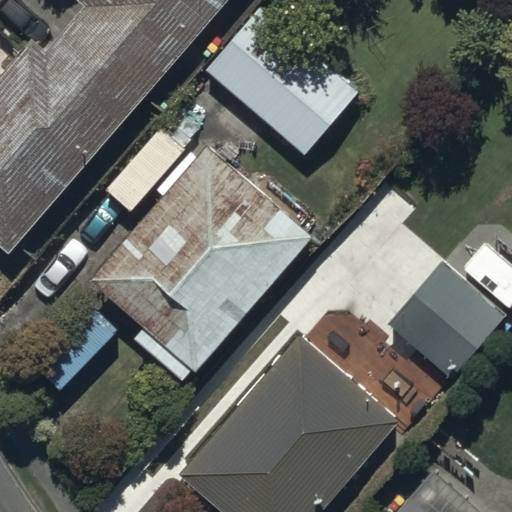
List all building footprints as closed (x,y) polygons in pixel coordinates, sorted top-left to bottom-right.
[(35,43),(24,55),(0,33),(0,243),(12,254),(235,0),(77,0),(88,9),(48,54),(35,43)] [(259,8),(207,70),(310,157),(362,95),(259,8)] [(213,147),(94,281),(149,329),(138,341),(185,382),(196,369),(200,373),(318,240),(213,147)] [(446,261),(389,325),(452,381),(509,316),(446,261)] [(307,338),(188,472),(232,511),(326,511),(404,424),(307,338)] [(486,511),(437,469),(399,511),(486,511)]
